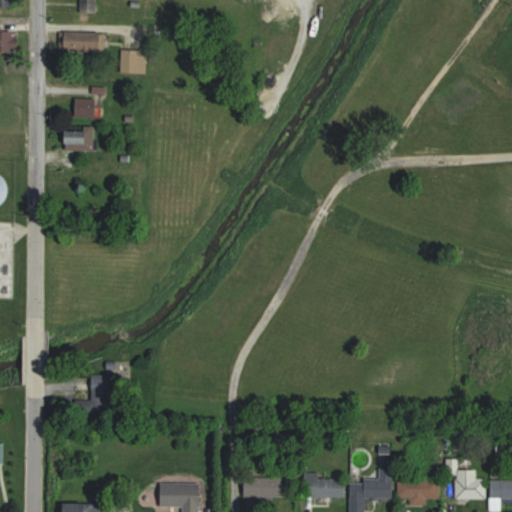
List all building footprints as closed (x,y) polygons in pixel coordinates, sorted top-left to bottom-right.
[(68,51),(108,51),(108,31),(68,31),(68,51)] [(148,50),(123,50),(123,74),(148,74),(148,50)] [(99,99),(77,99),(77,118),(99,118),(99,99)] [(98,128),(68,128),(68,151),(98,151),(98,128)] [(368,511),(368,498),(396,498),(396,469),(381,468),(381,479),(353,479),(352,511),(368,511)] [(459,499),(491,499),(491,511),(505,511),(505,499),(511,498),(511,479),(480,479),(480,469),(459,469),(459,499)] [(348,496),(348,475),(307,475),(307,496),(348,496)] [(290,477),(246,477),(246,498),(290,498),(290,477)] [(443,479),(400,479),(400,499),(413,499),(413,505),(430,505),(430,498),(443,498),(443,479)] [(203,511),(204,483),(164,483),(164,506),(186,506),(185,511),(203,511)] [(93,511),(93,503),(67,503),(66,511),(93,511)]
